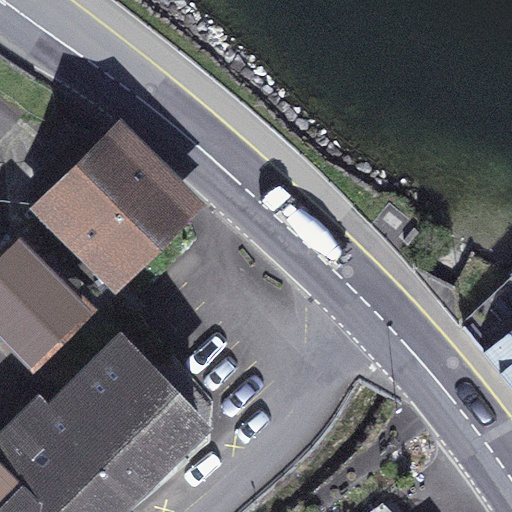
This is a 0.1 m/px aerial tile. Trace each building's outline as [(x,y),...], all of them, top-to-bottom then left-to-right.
[(118,133),(26,224),(100,299),(183,216),(149,183),(159,173),(118,133)] [(409,222),(388,203),(372,222),(393,240),(409,222)] [(0,258),(0,325),(37,362),(84,316),(55,287),(67,275),(48,256),(36,268),(14,245),(0,258)] [(511,283),(461,327),(511,386),(511,283)] [(35,408),(0,443),(0,478),(33,511),(112,511),(114,510),(115,511),(134,511),(192,462),(177,449),(198,427),(121,348),(49,421),(35,408)] [(0,511),(33,511),(0,478),(0,511)]
